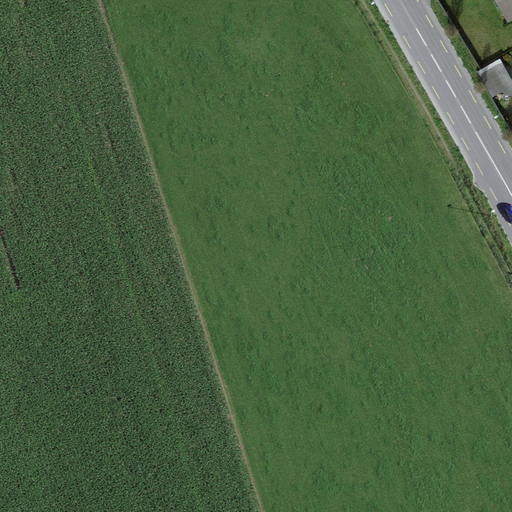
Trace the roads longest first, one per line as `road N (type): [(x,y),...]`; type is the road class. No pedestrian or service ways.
road 1 (track): [(509,287),(352,0)]
road 2 (primary): [(399,0),(511,197)]
